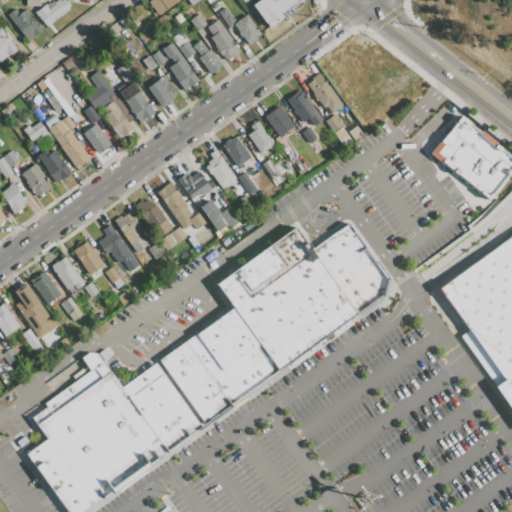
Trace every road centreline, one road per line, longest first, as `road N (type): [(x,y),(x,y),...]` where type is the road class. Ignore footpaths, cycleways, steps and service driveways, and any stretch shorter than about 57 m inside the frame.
road 1 (tertiary): [(0,262),(360,1)]
road 2 (residential): [(0,93),(120,0)]
